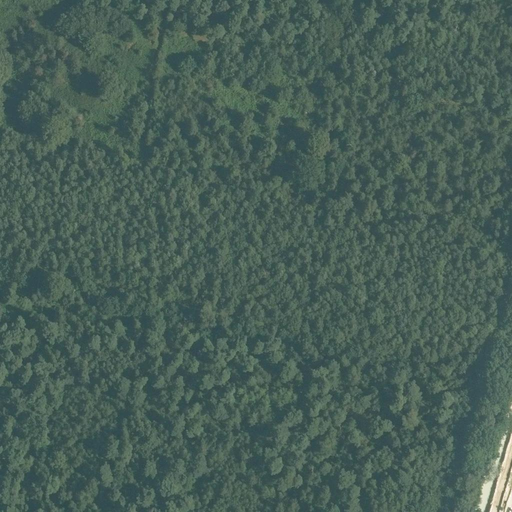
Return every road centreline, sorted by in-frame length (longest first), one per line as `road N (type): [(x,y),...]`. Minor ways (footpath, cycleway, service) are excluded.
road 1 (track): [(110,511),(151,299),(143,165),(134,162),(156,27),(57,0)]
road 2 (track): [(274,511),(312,338),(323,211),(312,210),(333,74),(354,0)]
road 3 (track): [(511,264),(447,511)]
